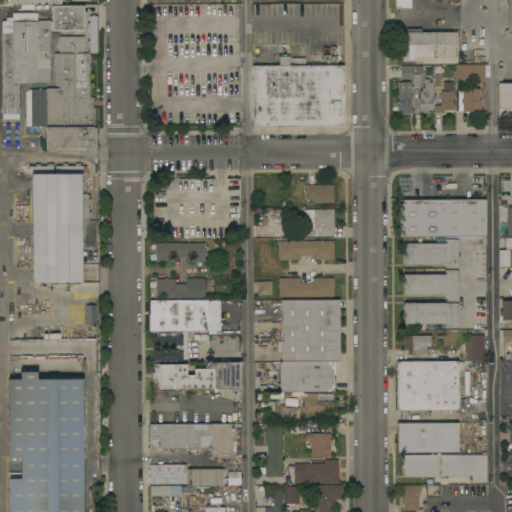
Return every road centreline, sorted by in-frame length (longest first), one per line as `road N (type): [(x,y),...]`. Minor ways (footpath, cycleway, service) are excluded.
road 1 (residential): [(128,511),(124,0)]
road 2 (residential): [(368,0),(371,511)]
road 3 (residential): [(127,154),(511,153)]
